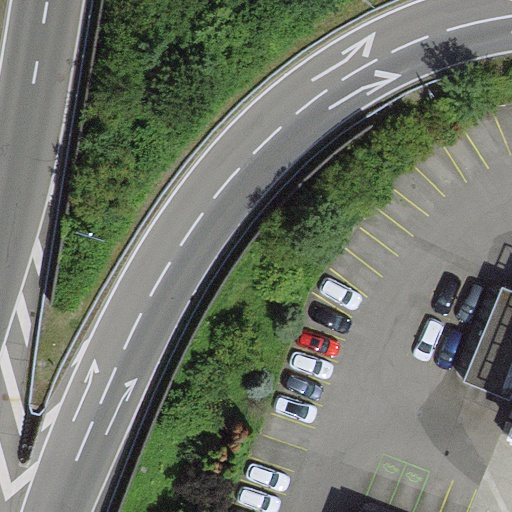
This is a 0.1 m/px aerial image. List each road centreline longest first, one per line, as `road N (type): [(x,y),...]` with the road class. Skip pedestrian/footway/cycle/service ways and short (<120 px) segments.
road 1 (motorway): [(56,511),(170,258),(276,129),(369,64),(423,38),(511,17)]
road 2 (motorway): [(0,247),(47,0)]
